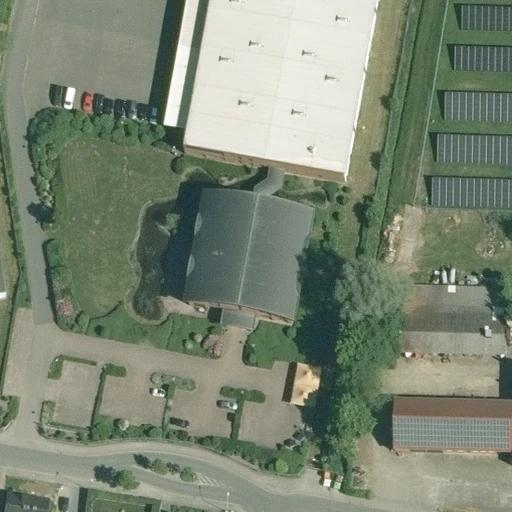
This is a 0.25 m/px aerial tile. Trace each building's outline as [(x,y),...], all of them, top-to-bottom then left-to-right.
[(378,0),(212,0),(185,154),(272,170),(282,172),(345,183),(378,0)] [(511,49),(456,49),(455,69),(511,70),(511,49)] [(511,95),(446,95),(446,120),(511,121),(511,95)] [(438,163),(511,163),(511,137),(439,136),(438,163)] [(270,183),(257,192),(254,208),(264,209),(266,198),(279,189),(282,172),(272,170),(270,183)] [(511,180),(433,179),(432,209),(511,210),(511,180)] [(254,208),(208,199),(189,306),(232,313),(230,322),(247,325),(248,316),(291,324),(310,218),(264,209),(254,208)] [(508,292),(398,289),(396,338),(506,341),(508,292)] [(294,405),(318,407),(322,367),(298,365),(294,405)] [(511,406),(395,403),(394,451),(511,454),(511,406)] [(45,511),(47,504),(7,498),(4,511),(45,511)]
